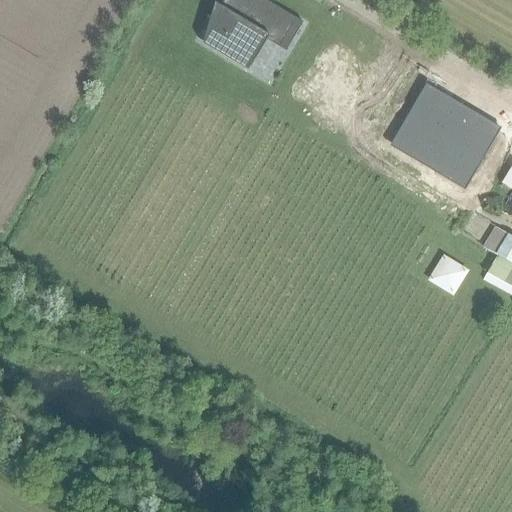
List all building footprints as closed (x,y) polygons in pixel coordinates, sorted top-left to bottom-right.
[(301,24),(301,23),(262,0),(223,0),(219,8),(213,4),(200,45),(247,72),(265,41),(284,52),(285,51),(278,47),(294,20),(301,24)] [(424,82),(388,144),(463,188),(499,126),(424,82)] [(511,194),(500,216),(511,222),(511,194)] [(511,240),(507,237),(507,236),(493,228),(481,248),(495,256),(481,280),(489,285),(492,280),(511,290),(511,240)] [(433,283),(461,296),(475,267),(446,254),(433,283)]
